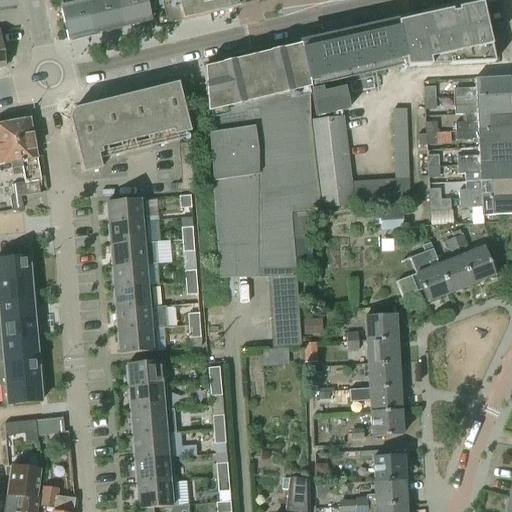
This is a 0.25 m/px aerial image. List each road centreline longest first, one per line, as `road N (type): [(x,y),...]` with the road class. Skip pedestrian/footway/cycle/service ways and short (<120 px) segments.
road 1 (residential): [(86,511),(46,78)]
road 2 (residential): [(46,78),(378,0)]
road 3 (residential): [(511,366),(455,511)]
